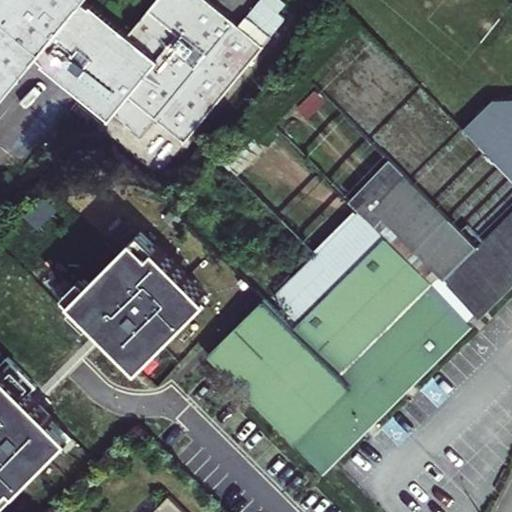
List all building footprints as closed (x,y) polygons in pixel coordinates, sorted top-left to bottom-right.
[(188,141),(287,21),(278,13),(287,3),(283,0),(261,0),(242,23),(213,0),(157,0),(129,34),(93,5),(91,8),(84,2),(85,0),(0,0),(0,103),(40,55),(47,61),(45,63),(112,119),(117,114),(127,122),(129,120),(136,126),(134,128),(144,136),(160,117),(188,141)] [(296,62),(311,78),(362,27),(336,2),(310,35),(292,58),(296,62)] [(311,78),(296,62),(257,104),(276,124),(317,84),(311,78)] [(511,98),(494,98),(463,130),(511,178),(511,98)] [(280,133),(254,107),(218,153),(238,174),(280,133)] [(367,221),(410,178),(391,158),(348,201),(359,212),(367,221)] [(502,270),(478,246),(410,178),(367,221),(374,227),(383,217),(478,312),(511,277),(511,275),(504,267),(502,270)] [(367,221),(359,212),(316,254),(342,280),(361,262),(351,252),(375,228),(374,227),(367,221)] [(511,212),(478,246),(502,270),(504,267),(511,275),(511,212)] [(375,228),(468,322),(473,317),(478,312),(383,217),(374,227),(375,228)] [(372,417),(400,389),(406,384),(411,379),(468,322),(375,228),(351,252),(361,262),(342,280),(300,323),(295,327),(266,298),(259,304),(207,355),(307,456),(310,458),(313,460),(317,461),(320,461),(323,461),(327,460),(330,458),(333,456),(362,427),(367,422),(372,417)] [(143,230),(89,284),(85,280),(61,303),(91,333),(98,325),(141,368),(211,298),(143,230)] [(300,323),(342,280),(316,254),(273,297),(300,323)] [(0,504),(3,507),(72,437),(29,395),(36,387),(6,358),(0,364),(0,504)] [(420,388),(411,379),(406,384),(400,389),(410,398),(420,388)] [(381,426),(372,417),(367,422),(362,427),(371,437),(381,426)] [(185,511),(170,497),(154,511),(185,511)]
